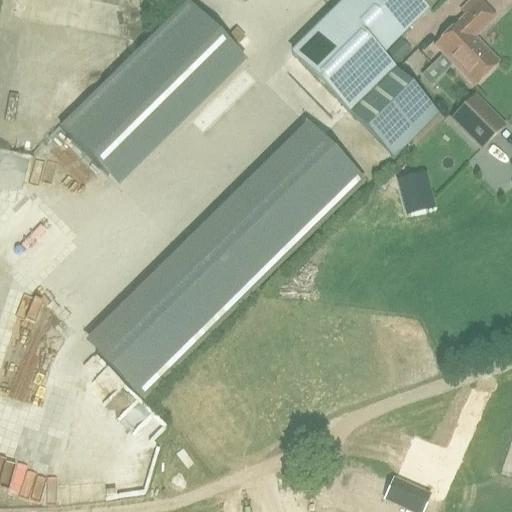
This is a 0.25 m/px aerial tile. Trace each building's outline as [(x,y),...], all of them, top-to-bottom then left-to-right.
[(187,0),(186,0),(60,125),(113,178),(116,188),(127,192),(139,204),(141,205),(160,198),(158,191),(179,184),(187,187),(191,175),(202,164),(198,151),(204,149),(219,134),(216,131),(211,116),(215,106),(224,98),(222,91),(232,66),(246,51),(195,0),(187,0)] [(86,0),(72,0),(70,5),(83,11),(88,1),(86,0)] [(393,159),(437,115),(381,59),(428,13),(414,0),(345,0),(290,55),(393,159)] [(473,39),(495,18),(477,0),(472,0),(461,11),(465,16),(434,47),(474,88),(499,65),(473,39)] [(504,126),(474,96),(451,119),(480,148),(504,126)] [(295,231),(364,180),(331,135),(305,154),(303,150),(288,151),(282,143),(281,143),(223,186),(234,201),(225,202),(236,217),(235,200),(248,199),(281,176),(292,191),(295,231)] [(400,185),(407,212),(431,206),(423,179),(400,185)] [(182,246),(79,323),(146,411),(141,418),(144,421),(149,424),(160,439),(170,431),(144,396),(147,398),(164,386),(228,288),(219,276),(212,288),(191,303),(208,278),(200,267),(191,261),(208,235),(197,221),(195,220),(188,232),(177,240),(182,246)] [(407,511),(423,511),(430,497),(393,481),(384,501),(407,511)]
